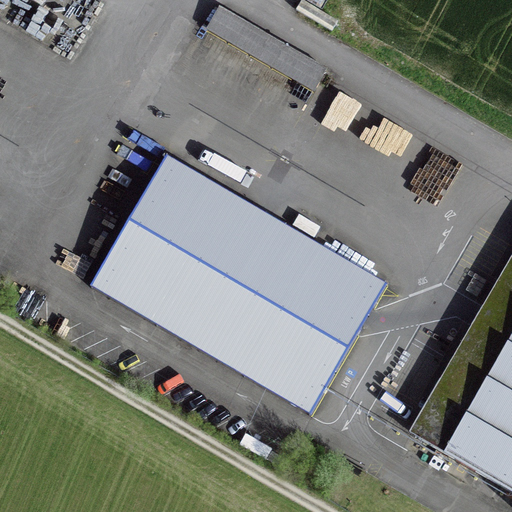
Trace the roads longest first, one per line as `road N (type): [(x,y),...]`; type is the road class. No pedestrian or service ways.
road 1 (unknown): [(129,0),(107,50),(311,190),(389,226),(448,237)]
road 2 (track): [(327,511),(0,323)]
road 3 (unknown): [(332,438),(448,237)]
